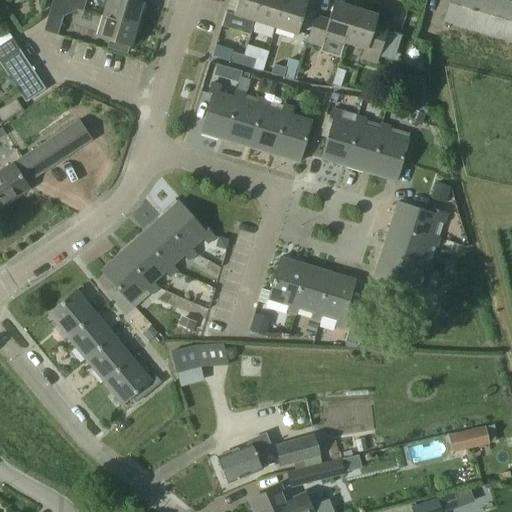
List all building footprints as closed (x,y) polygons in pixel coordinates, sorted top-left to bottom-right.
[(86,0),(53,0),(49,13),(62,16),(65,4),(83,10),(86,0)] [(106,0),(103,15),(142,26),(144,20),(139,18),(143,4),(129,0),(106,0)] [(256,21),(262,0),(238,0),(234,15),(256,21)] [(277,27),(284,0),(262,0),(256,21),(277,27)] [(303,0),(284,0),(277,27),(299,34),(308,1),(303,0)] [(316,16),(308,43),(321,47),(320,51),(340,57),(344,42),(356,3),(351,1),(349,0),(348,6),(335,2),(329,20),(316,16)] [(511,43),(511,2),(505,0),(449,0),(443,22),(511,43)] [(356,3),(344,42),(364,48),(361,59),(377,64),(380,53),(393,57),(399,37),(401,38),(402,36),(373,27),(377,14),(362,10),(364,5),(356,3)] [(102,16),(96,35),(110,39),(107,48),(127,53),(129,45),(131,46),(135,31),(140,32),(142,28),(142,26),(103,15),(102,16)] [(12,39),(0,46),(0,63),(26,102),(45,89),(12,39)] [(267,52),(246,46),(241,65),(243,66),(252,69),(262,71),(267,52)] [(231,53),(228,62),(241,65),(243,57),(231,53)] [(270,74),(270,75),(283,79),(283,78),(285,68),(273,65),(270,74)] [(336,69),(331,85),(340,88),(345,72),(336,69)] [(233,71),(230,80),(238,82),(241,73),(233,71)] [(426,81),(405,74),(398,96),(419,103),(426,81)] [(237,103),(233,101),(218,97),(221,86),(212,83),(208,96),(211,97),(200,134),(226,141),(237,103)] [(226,141),(250,148),(261,110),(258,109),(242,104),(245,94),(236,91),(233,101),(237,103),(226,141)] [(250,148),(274,155),(286,117),(282,116),(267,111),(270,101),(261,98),(258,109),(261,110),(250,148)] [(16,100),(0,109),(0,122),(1,124),(23,112),(16,100)] [(300,163),(311,125),(291,119),(294,108),(285,106),(282,116),(286,117),(274,155),(300,163)] [(333,123),(322,160),(347,167),(359,129),(355,128),(339,123),(342,113),(333,110),(329,122),(333,123)] [(359,129),(347,167),(371,175),(383,136),(379,135),(364,130),(367,120),(358,117),(355,128),(359,129)] [(80,122),(22,160),(34,178),(92,139),(80,122)] [(383,136),(371,175),(396,182),(408,144),(388,138),(391,127),(386,126),(382,125),(379,135),(383,136)] [(13,164),(0,172),(0,206),(29,187),(26,183),(34,178),(22,160),(14,165),(13,164)] [(185,249),(189,246),(200,235),(208,243),(215,237),(206,228),(203,230),(178,202),(159,219),(185,249)] [(429,239),(427,244),(437,247),(440,238),(430,235),(435,220),(445,223),(448,214),(436,210),(434,214),(398,202),(390,227),(429,239)] [(185,249),(159,219),(140,236),(166,266),(169,263),(182,252),(189,260),(196,254),(189,246),(185,249)] [(429,239),(390,227),(383,251),(421,263),(420,268),(430,271),(432,262),(422,259),(427,244),(429,239)] [(166,266),(140,236),(121,253),(147,282),(151,279),(162,269),(169,277),(177,271),(169,263),(166,266)] [(421,263),(383,251),(375,275),(413,288),(420,268),(421,263)] [(147,282),(121,253),(102,270),(128,299),(143,286),(151,294),(158,288),(151,279),(147,282)] [(295,304),(307,265),(282,258),(270,296),(290,302),(287,312),(296,315),(299,305),(295,304)] [(295,304),(299,305),(314,310),(311,319),(320,322),(323,312),(320,311),(331,272),(307,265),(295,304)] [(356,280),(331,272),(320,311),(323,312),(338,317),(335,327),(344,329),(348,317),(345,316),(356,280)] [(200,280),(194,293),(210,301),(216,288),(200,280)] [(67,337),(95,313),(76,291),(48,314),(67,337)] [(95,313),(67,337),(85,359),(114,336),(95,313)] [(114,336),(85,359),(104,381),(132,358),(114,336)] [(195,347),(172,353),(180,386),(203,380),(195,347)] [(132,358),(104,381),(123,404),(151,380),(132,358)] [(485,427),(448,436),(452,453),(489,444),(485,427)] [(256,454),(271,448),(265,434),(249,441),(250,443),(218,457),(229,482),(262,469),(256,454)] [(279,468),(304,461),(305,468),(321,465),(321,464),(314,436),(273,447),(279,468)] [(289,489),(344,475),(340,459),(321,464),(321,465),(305,468),(285,474),(289,489)] [(332,511),(328,499),(311,507),(305,492),(286,500),(280,486),(250,499),(255,511),(332,511)] [(469,490),(452,494),(457,508),(473,503),(469,490)] [(452,494),(437,500),(441,511),(446,511),(457,508),(452,494)] [(441,511),(437,500),(411,509),(411,511),(441,511)]
